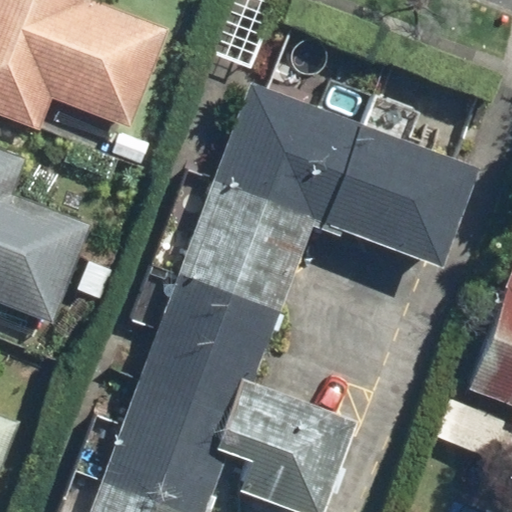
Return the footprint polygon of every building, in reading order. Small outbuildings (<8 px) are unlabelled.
[(0,0),(0,114),(32,127),(45,94),(122,124),(160,26),(92,0),(0,0)] [(352,123),(245,83),(81,511),(232,511),(232,485),(302,511),(311,511),(348,418),(245,379),(307,215),(433,263),(471,164),(353,120),(352,123)] [(18,154),(0,147),(0,301),(45,319),(82,221),(4,191),(18,154)] [(511,248),(460,384),(511,403),(511,248)] [(511,438),(511,424),(442,396),(427,433),(502,463),(511,438)] [(0,451),(13,419),(0,414),(0,451)]
